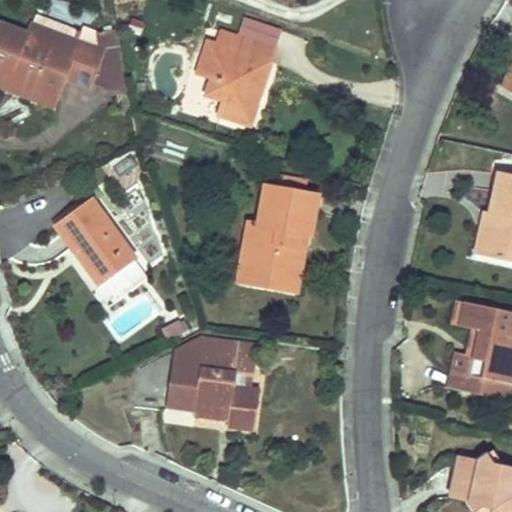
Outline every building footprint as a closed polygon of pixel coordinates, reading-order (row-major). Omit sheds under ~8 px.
[(69,43),(0,14),(0,25),(65,53),(69,43)] [(134,18),(129,32),(139,35),(144,22),(134,18)] [(240,39),(278,54),(287,33),(248,18),(240,39)] [(65,53),(0,25),(0,79),(51,98),(58,76),(81,84),(84,75),(125,90),(117,35),(101,37),(104,55),(69,43),(65,53)] [(234,54),(240,39),(219,30),(212,46),(234,54)] [(251,130),(278,54),(240,39),(234,54),(212,46),(201,78),(213,83),(208,98),(223,103),(218,118),(251,130)] [(193,76),(201,78),(212,46),(205,44),(193,76)] [(511,62),(496,91),(511,99),(511,62)] [(51,98),(0,79),(0,90),(46,110),(51,98)] [(118,181),(135,175),(130,161),(113,167),(118,181)] [(279,189),(255,183),(245,224),(264,228),(254,274),(295,283),(305,237),(307,237),(316,197),(306,194),(309,180),(282,174),(279,189)] [(152,226),(135,175),(118,181),(123,198),(119,199),(124,217),(129,215),(135,232),(152,226)] [(511,181),(496,178),(489,215),(494,216),(485,260),(511,265),(511,181)] [(137,261),(93,198),(52,226),(73,257),(82,250),(87,257),(105,284),(137,261)] [(482,214),(472,256),(485,260),(494,216),(489,215),(482,214)] [(264,228),(245,224),(233,283),(292,296),(295,283),(254,274),(264,228)] [(105,284),(87,257),(73,267),(91,293),(105,284)] [(458,329),(463,305),(454,303),(449,327),(458,329)] [(462,359),(458,377),(507,389),(511,371),(506,370),(509,357),(511,356),(511,341),(508,341),(511,317),(463,305),(458,329),(467,332),(476,334),(470,361),(462,359)] [(187,326),(181,317),(162,327),(167,337),(187,326)] [(476,334),(467,332),(462,359),(470,361),(476,334)] [(171,350),(169,368),(194,371),(196,355),(237,360),(233,387),(248,389),(254,342),(240,340),(203,335),(171,350)] [(237,360),(196,355),(194,371),(169,368),(166,394),(193,397),(192,410),(197,410),(230,414),(229,424),(228,431),(252,433),(257,390),(248,389),(233,387),(237,360)] [(507,389),(458,377),(455,393),(503,404),(507,389)] [(193,397),(166,394),(164,409),(192,412),(192,410),(193,397)] [(230,414),(197,410),(196,420),(229,424),(230,414)] [(478,463),(458,460),(450,501),(469,506),(486,511),(485,511),(511,511),(511,471),(496,468),(487,456),(478,463)]
